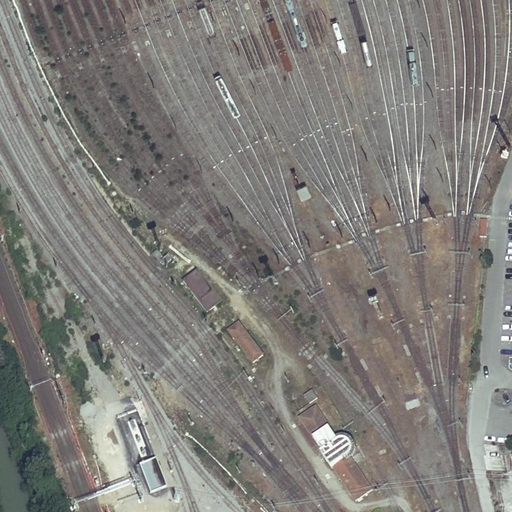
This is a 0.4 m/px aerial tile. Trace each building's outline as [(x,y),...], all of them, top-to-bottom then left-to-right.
[(306,184),(296,187),(300,199),(310,195),(306,184)] [(162,261),(164,259),(157,251),(152,255),(159,263),(162,261)] [(164,259),(162,261),(165,265),(172,259),(168,255),(164,259)] [(183,281),(206,312),(221,302),(198,270),(183,281)] [(230,332),(253,364),(264,356),(240,324),(230,332)] [(310,404),(318,399),(313,392),(305,396),(310,404)] [(352,444),(339,442),(317,409),(301,419),(322,450),(320,451),(332,469),(334,468),(356,501),(372,491),(350,458),(352,444)]
